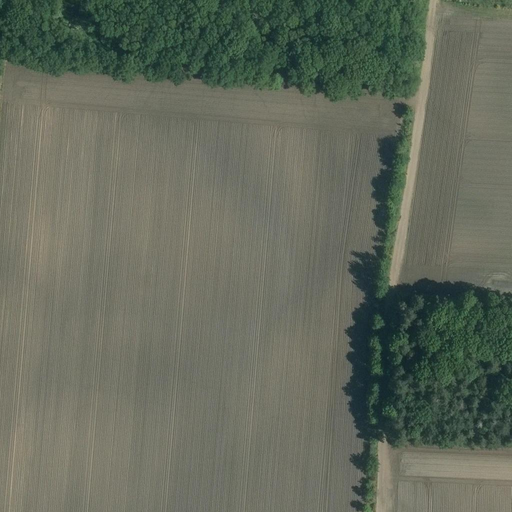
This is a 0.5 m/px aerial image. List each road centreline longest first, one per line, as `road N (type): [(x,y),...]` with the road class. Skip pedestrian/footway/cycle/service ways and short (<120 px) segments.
road 1 (track): [(377,511),(389,298),(432,0)]
road 2 (track): [(379,478),(511,483)]
